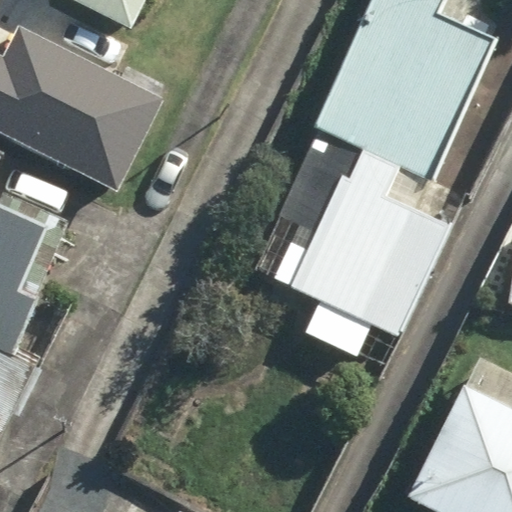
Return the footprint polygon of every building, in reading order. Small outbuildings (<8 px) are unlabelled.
[(24,0),(2,44),(104,95),(132,39),(127,36),(144,0),(24,0)] [(438,0),(360,0),(308,131),(318,135),(400,169),(436,184),(492,47),(430,21),(438,0)] [(400,169),(318,135),(260,278),(315,301),(300,338),(383,372),(441,228),(385,205),(400,169)] [(0,358),(0,439),(30,372),(16,366),(0,358)] [(474,364),(403,505),(417,511),(511,511),(511,382),(504,379),(507,373),(493,367),(491,372),(474,364)]
